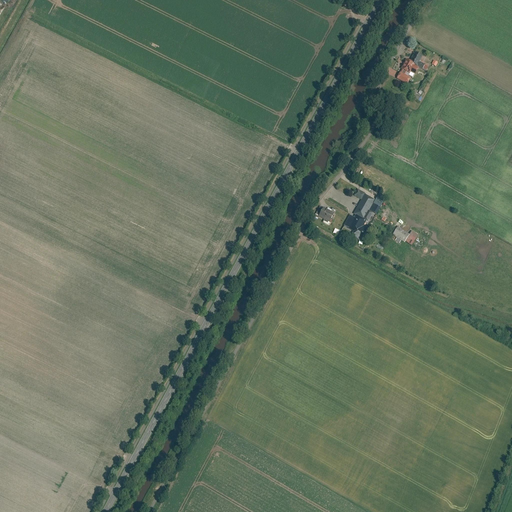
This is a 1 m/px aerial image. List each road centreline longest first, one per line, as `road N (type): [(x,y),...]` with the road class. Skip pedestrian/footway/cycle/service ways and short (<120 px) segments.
road 1 (unclassified): [(422,0),(380,68),(364,133),(309,203),(144,511)]
road 2 (tertiary): [(105,511),(380,0)]
